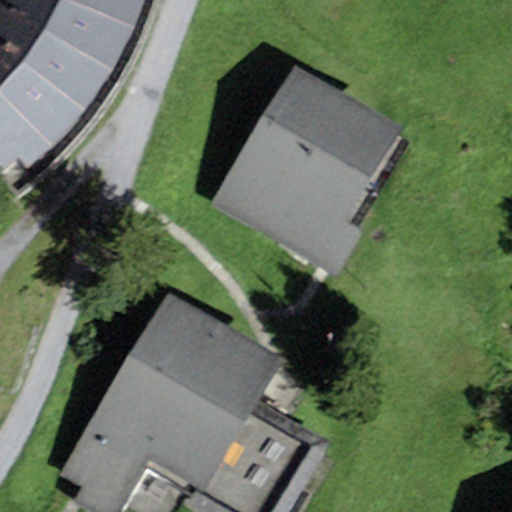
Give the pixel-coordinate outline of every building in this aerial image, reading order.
[(154,9),(155,0),(0,0),(0,180),(14,199),(74,147),(122,82),(154,9)] [(295,84),(220,205),(331,273),(351,241),(331,228),(386,139),(295,84)] [(331,228),(351,241),(408,147),(388,135),(386,139),(331,228)] [(213,511),(278,511),(293,488),(315,451),(258,416),(233,458),(219,449),(244,408),(266,372),(169,314),(71,477),(104,497),(95,511),(119,511),(145,470),(213,511)] [(219,449),(233,458),(258,416),(244,408),(219,449)] [(86,511),(95,511),(104,497),(71,477),(59,495),(86,511)] [(293,488),(278,511),(298,511),(308,497),(293,488)]
